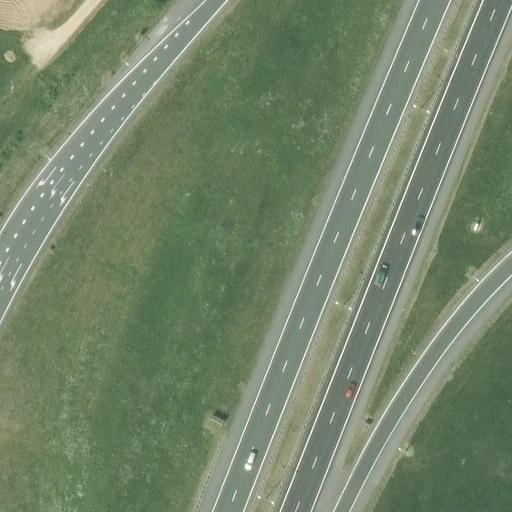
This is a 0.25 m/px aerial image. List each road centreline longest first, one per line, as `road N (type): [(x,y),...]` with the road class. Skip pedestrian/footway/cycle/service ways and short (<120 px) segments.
road 1 (motorway): [(434,0),(227,511)]
road 2 (motorway): [(296,511),(501,0)]
road 3 (motorway): [(217,0),(105,124),(0,275)]
road 4 (motorway): [(342,511),(402,400),(511,265)]
